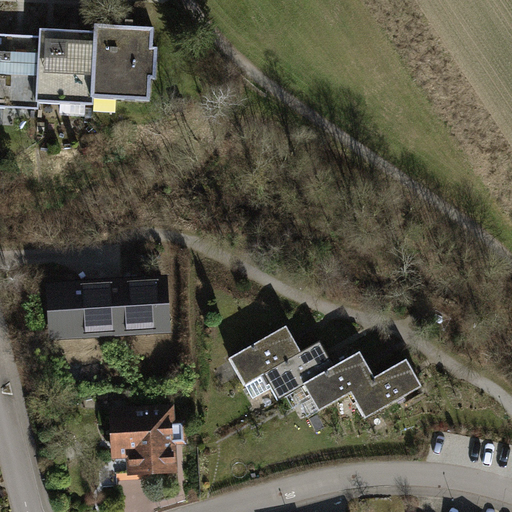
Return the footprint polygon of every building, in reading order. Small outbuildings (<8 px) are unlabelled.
[(41,38),(0,36),(0,106),(39,108),(39,101),(93,104),(94,97),(148,100),(149,78),(154,78),(156,49),(151,48),(152,30),(96,27),(96,34),(41,31),(41,38)] [(85,333),(165,328),(163,280),(83,285),(83,295),(52,297),(53,325),(85,323),(85,333)] [(286,326),(230,359),(245,385),(301,353),(286,326)] [(301,353),(245,385),(253,399),(272,388),(279,400),(304,385),(335,367),(320,342),(301,353)] [(335,367),(304,385),(319,411),(351,393),(375,378),(360,353),(335,367)] [(375,378),(351,393),(366,419),(422,386),(407,360),(375,378)] [(171,409),(111,413),(114,455),(130,454),(131,473),(174,470),(172,440),(184,439),(183,423),(171,423),(171,409)]
